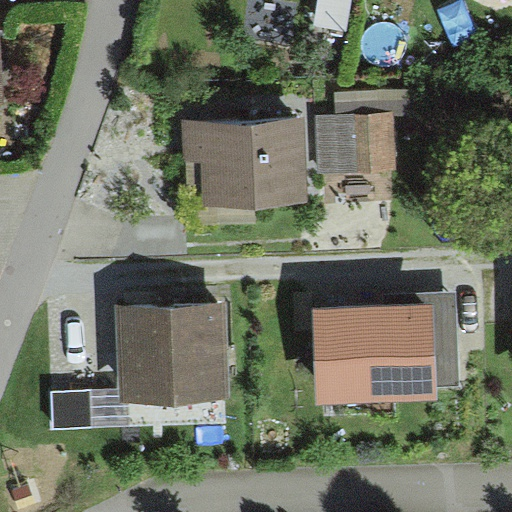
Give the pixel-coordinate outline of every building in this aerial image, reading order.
[(2,0),(0,0),(0,110),(9,110),(2,0)] [(328,0),(324,24),(357,30),(362,0),(328,0)] [(355,168),(404,170),(406,114),(358,112),(355,168)] [(297,114),(190,119),(194,199),(301,194),(297,114)] [(234,296),(122,303),(128,391),(239,385),(234,296)] [(422,305),(316,310),(319,392),(426,387),(422,305)]
